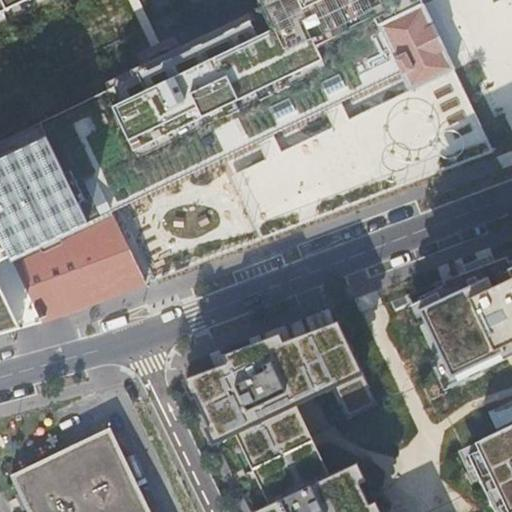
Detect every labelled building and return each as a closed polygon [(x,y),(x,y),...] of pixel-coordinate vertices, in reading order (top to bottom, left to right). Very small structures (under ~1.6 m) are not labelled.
[(270,0),(279,17),(0,149),(0,239),(38,319),(143,285),(109,213),(261,140),(277,133),(329,108),(345,101),(399,75),(407,92),(353,118),(389,193),(495,152),(421,0),(270,0)] [(0,0),(0,12),(26,0),(0,0)] [(266,239),(389,193),(353,118),(345,101),(329,108),(338,126),(285,151),(277,133),(261,140),(269,158),(234,175),(266,239)] [(0,334),(40,323),(38,319),(0,239),(0,334)] [(511,256),(416,302),(459,392),(492,377),(489,370),(511,359),(511,360),(511,256)] [(191,375),(219,437),(238,429),(271,500),(252,509),(253,511),(376,511),(353,462),(333,471),(300,400),(336,384),(350,415),(381,401),(341,317),(191,375)] [(148,511),(108,428),(9,477),(26,511),(148,511)] [(511,511),(511,444),(487,456),(491,464),(479,470),(498,511),(511,511)]
